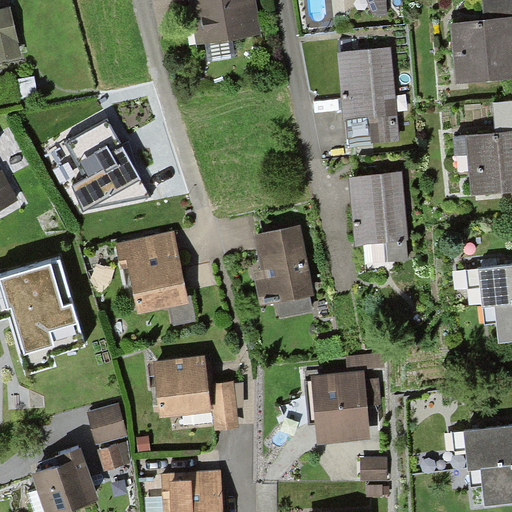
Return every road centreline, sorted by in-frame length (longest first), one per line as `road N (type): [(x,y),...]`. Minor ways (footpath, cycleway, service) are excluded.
road 1 (residential): [(285,0),(342,275)]
road 2 (residential): [(216,248),(140,0)]
